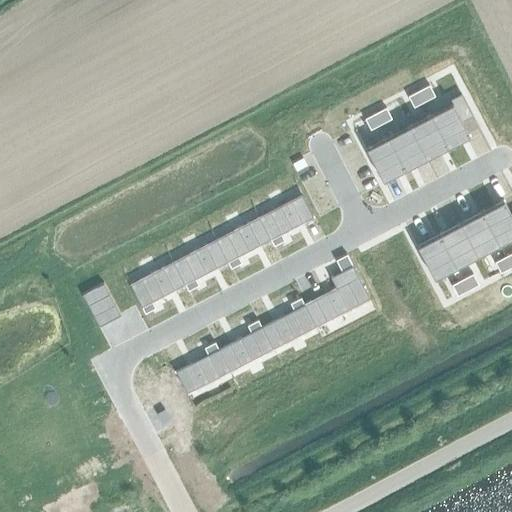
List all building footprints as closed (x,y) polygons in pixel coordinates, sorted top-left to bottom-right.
[(428,84),(418,90),(424,101),(434,95),(428,84)] [(418,90),(407,95),(413,106),(424,101),(418,90)] [(451,102),(430,113),(447,146),(469,134),(461,120),(472,115),(460,93),(449,99),(451,102)] [(385,107),(375,112),(381,124),(391,118),(385,107)] [(375,112),(364,118),(370,129),(381,124),(375,112)] [(430,113),(408,125),(425,157),(447,146),(430,113)] [(408,125),(386,136),(404,169),(425,157),(408,125)] [(386,136),(365,147),(382,180),(404,169),(386,136)] [(301,194),(259,216),(270,239),(273,245),(284,240),(280,233),(313,217),(301,194)] [(503,199),(481,211),(498,244),(511,235),(511,212),(510,213),(503,199)] [(481,211),(459,222),(476,255),(498,244),(481,211)] [(259,216),(216,239),(227,261),(230,268),(241,262),(238,256),(270,239),(259,216)] [(459,222),(438,234),(454,266),(476,255),(459,222)] [(438,234),(416,245),(433,278),(434,277),(454,266),(438,234)] [(216,239),(173,261),(184,283),(187,290),(198,284),(195,278),(227,261),(216,239)] [(335,287),(303,304),(314,326),(369,298),(352,265),(351,265),(346,254),(335,260),(341,271),(330,277),(335,287)] [(504,256),(494,261),(500,272),(510,267),(504,256)] [(173,261),(129,284),(141,306),(144,313),(155,307),(151,301),(184,283),(173,261)] [(472,273),(461,279),(467,290),(478,284),(472,273)] [(461,279),(451,284),(456,295),(457,295),(467,290),(461,279)] [(103,282),(81,294),(98,326),(120,314),(103,282)] [(293,309),(260,326),(271,348),(314,326),(303,304),(300,297),(289,302),(293,309)] [(250,331),(217,348),(228,370),(271,348),(260,326),(257,319),(247,325),(250,331)] [(207,353),(175,370),(186,392),(228,370),(217,348),(214,341),(204,347),(207,353)]
